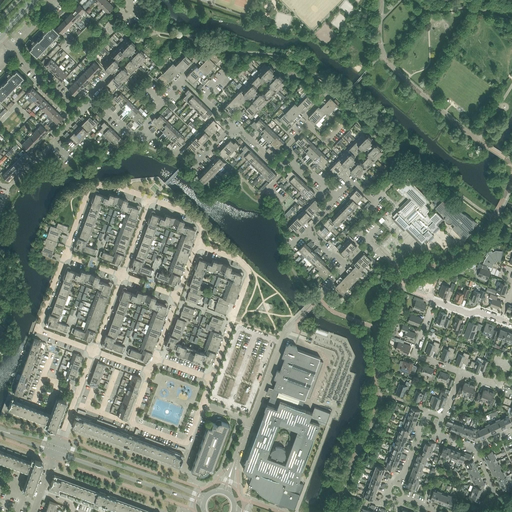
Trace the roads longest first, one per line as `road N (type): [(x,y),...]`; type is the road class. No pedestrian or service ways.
road 1 (residential): [(211,380),(249,273),(196,245)]
road 2 (tertiary): [(205,496),(58,444)]
road 3 (tertiary): [(55,453),(202,504)]
road 4 (residential): [(93,351),(38,330),(65,254)]
road 5 (residential): [(65,254),(89,189),(110,186),(150,199)]
road 6 (residential): [(250,421),(283,332),(302,313)]
